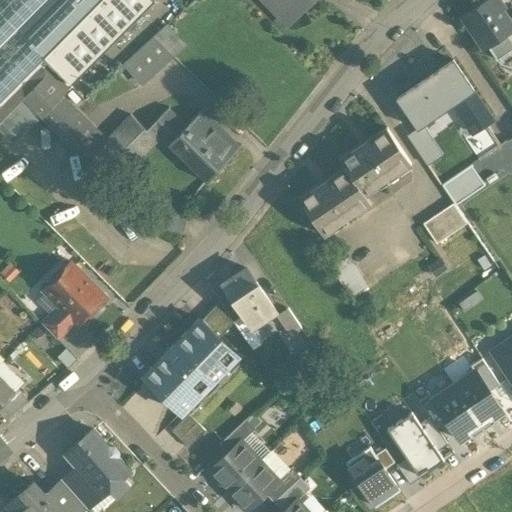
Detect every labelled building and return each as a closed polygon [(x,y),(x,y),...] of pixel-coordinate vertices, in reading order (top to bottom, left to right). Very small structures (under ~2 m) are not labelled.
[(0,0),(0,103),(44,60),(70,86),(154,2),(152,0),(0,0)] [(261,0),(267,6),(273,0),(285,0),(299,14),(313,0),(261,0)] [(511,28),(492,0),(489,0),(462,19),(483,50),(487,47),(496,60),(511,49),(511,42),(506,34),(511,29),(511,28)] [(153,37),(123,64),(141,85),(173,56),(153,37)] [(39,118),(59,99),(71,87),(70,86),(44,60),(0,103),(0,129),(14,144),(39,118)] [(452,60),(395,99),(415,128),(416,128),(429,119),(430,121),(432,120),(430,118),(451,104),(472,134),(485,124),(491,120),(471,90),(472,89),(452,60)] [(103,143),(59,99),(39,118),(83,162),(91,155),(103,143)] [(204,110),(186,127),(168,109),(151,126),(157,132),(179,154),(183,150),(210,177),(237,150),(213,126),(216,122),(204,110)] [(103,143),(91,155),(112,177),(157,132),(151,126),(146,131),(130,116),(103,143)] [(472,134),(464,139),(478,160),(500,146),(485,124),(472,134)] [(387,128),(340,160),(345,167),(364,196),(411,164),(387,128)] [(437,158),(416,128),(415,128),(406,135),(426,165),(437,158)] [(485,188),(470,166),(440,186),(443,189),(453,204),(455,207),(485,188)] [(345,167),(298,199),(323,236),(370,204),(364,196),(345,167)] [(453,204),(423,224),(437,244),(466,224),(455,207),(453,204)] [(186,219),(161,213),(158,229),(183,234),(186,219)] [(367,286),(347,256),(330,268),(350,297),(367,286)] [(102,298),(70,266),(44,292),(58,306),(74,322),(76,324),(102,298)] [(246,270),(223,286),(242,315),(251,327),(274,311),(246,270)] [(74,322),(58,306),(41,324),(57,340),(74,322)] [(302,329),(288,308),(276,316),(290,337),(302,329)] [(242,315),(233,322),(251,349),(261,343),(251,327),(242,315)] [(199,319),(174,344),(176,345),(164,357),(163,356),(142,377),(181,414),(238,356),(199,319)] [(511,338),(491,352),(508,378),(511,383),(511,338)] [(469,366),(487,393),(498,385),(481,359),(469,366)] [(487,393),(469,366),(449,380),(480,426),(500,413),(487,393)] [(0,375),(0,403),(14,390),(0,375)] [(511,402),(511,383),(508,378),(499,384),(511,403),(511,402)] [(480,426),(449,380),(429,394),(446,419),(460,440),(480,426)] [(14,390),(0,403),(0,412),(5,418),(25,397),(15,388),(14,390)] [(429,419),(434,427),(446,419),(429,394),(417,402),(429,419)] [(170,425),(183,446),(204,433),(192,412),(170,425)] [(428,471),(443,461),(437,451),(419,426),(411,414),(386,431),(405,458),(417,475),(426,469),(428,471)] [(429,419),(419,426),(437,451),(446,445),(434,427),(429,419)] [(245,420),(218,445),(227,454),(240,442),(241,442),(254,430),(245,420)] [(108,448),(93,430),(65,455),(77,468),(91,484),(82,492),(91,502),(107,487),(109,490),(123,479),(120,476),(127,469),(116,456),(117,451),(114,448),(108,448)] [(241,442),(240,442),(227,454),(208,471),(227,491),(259,462),(241,442)] [(346,462),(375,507),(400,490),(385,468),(375,453),(370,446),(346,462)] [(383,448),(375,453),(385,468),(393,463),(383,448)] [(405,458),(395,465),(409,484),(428,471),(426,469),(417,475),(405,458)] [(259,462),(227,491),(246,511),(264,494),(278,482),(277,481),(259,462)] [(77,468),(62,481),(85,507),(91,502),(82,492),(91,484),(77,468)] [(290,469),(277,481),(278,482),(264,494),(273,503),(298,479),(299,478),(290,469)] [(298,479),(273,503),(281,511),(283,511),(295,501),(296,501),(308,489),(298,479)] [(79,511),(85,507),(62,481),(44,496),(44,497),(57,511),(79,511)] [(44,496),(33,483),(6,507),(11,511),(57,511),(44,497),(44,496)] [(283,511),(305,511),(296,501),(295,501),(283,511)]
